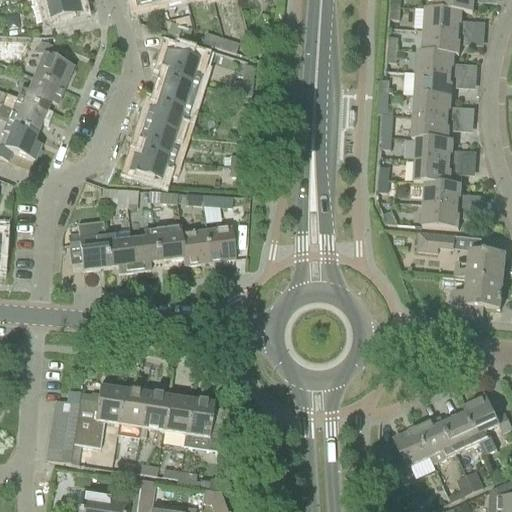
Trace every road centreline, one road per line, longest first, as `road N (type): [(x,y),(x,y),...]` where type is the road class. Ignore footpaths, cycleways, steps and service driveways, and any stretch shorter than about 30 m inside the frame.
road 1 (residential): [(46,192),(91,171),(133,68),(121,14),(109,0)]
road 2 (unclassified): [(268,336),(38,318)]
road 3 (residential): [(511,206),(490,135),(495,49),(511,10)]
road 4 (tertiary): [(311,185),(321,0)]
road 5 (residential): [(31,478),(38,318)]
road 6 (tertiary): [(295,381),(309,511)]
road 7 (tertiary): [(334,511),(334,382)]
road 8 (residential): [(38,318),(46,192)]
